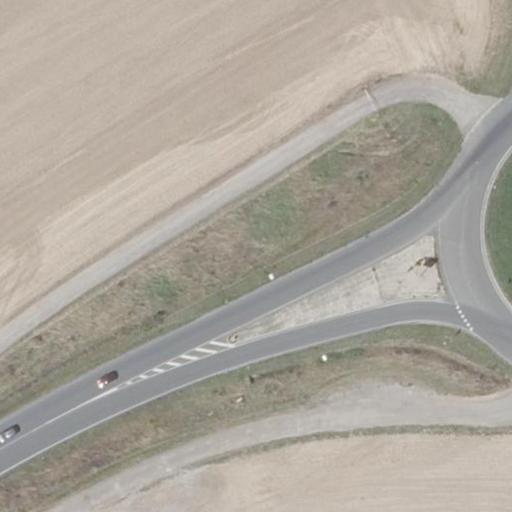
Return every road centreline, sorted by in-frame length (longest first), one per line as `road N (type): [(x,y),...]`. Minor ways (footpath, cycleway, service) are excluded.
road 1 (track): [(498,128),(433,90),(370,100),(132,249),(0,349)]
road 2 (primary): [(463,184),(442,214),(389,249),(100,392),(0,455)]
road 3 (primary): [(0,461),(218,368),(336,331),(433,313),(489,320)]
road 4 (track): [(511,410),(318,424),(147,477),(83,511)]
road 5 (primary): [(463,184),(457,231),(465,278),(489,320)]
